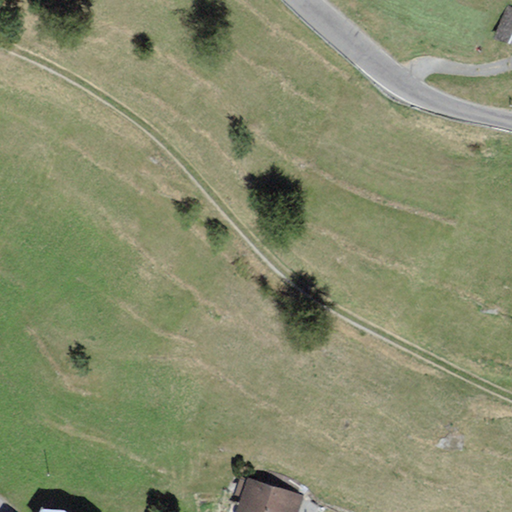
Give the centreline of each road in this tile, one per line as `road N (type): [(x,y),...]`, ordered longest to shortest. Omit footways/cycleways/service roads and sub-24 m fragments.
road 1 (track): [(0,45),(89,88),(140,126),(294,282),(511,397)]
road 2 (tertiary): [(300,0),(400,90),(511,125)]
